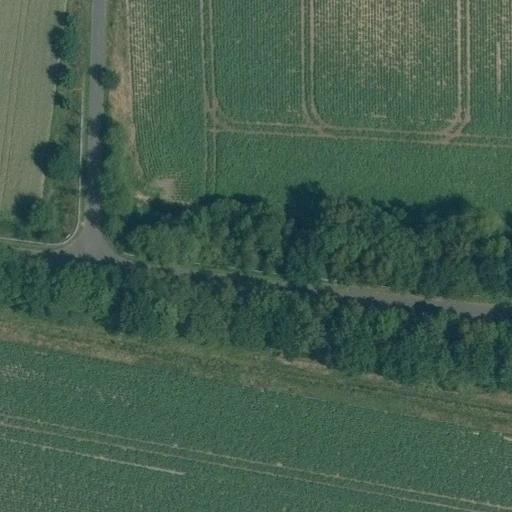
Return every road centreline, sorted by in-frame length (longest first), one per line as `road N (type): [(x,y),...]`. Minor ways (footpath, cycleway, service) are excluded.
road 1 (residential): [(92,264),(511,314)]
road 2 (unclassified): [(92,264),(100,0)]
